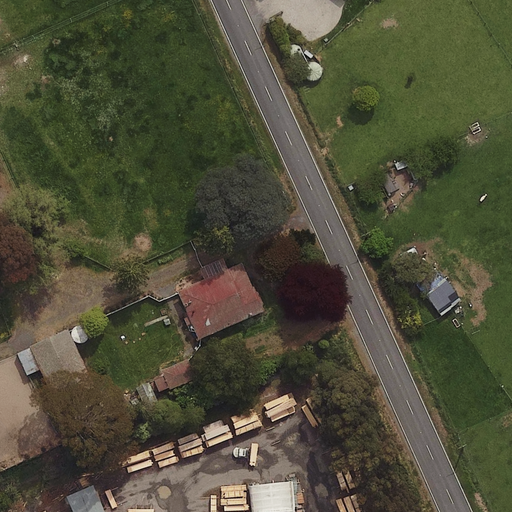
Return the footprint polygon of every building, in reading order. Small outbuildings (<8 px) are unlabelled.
[(264,309),(242,260),(178,289),(200,338),(264,309)] [(30,346),(15,353),(25,374),(40,368),(30,346)] [(197,376),(190,358),(150,374),(158,392),(197,376)] [(266,511),(293,510),(291,480),(251,483),(253,511),(266,511)] [(105,511),(94,485),(68,496),(74,511),(105,511)]
